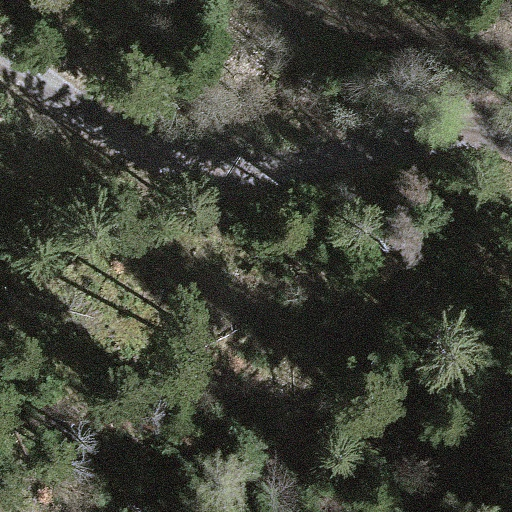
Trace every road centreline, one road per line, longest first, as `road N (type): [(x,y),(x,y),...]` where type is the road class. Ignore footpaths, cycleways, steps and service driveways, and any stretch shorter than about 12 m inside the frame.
road 1 (track): [(511,117),(453,112),(352,160),(238,169),(102,143),(0,76)]
road 2 (track): [(511,53),(406,51),(316,27),(292,0)]
